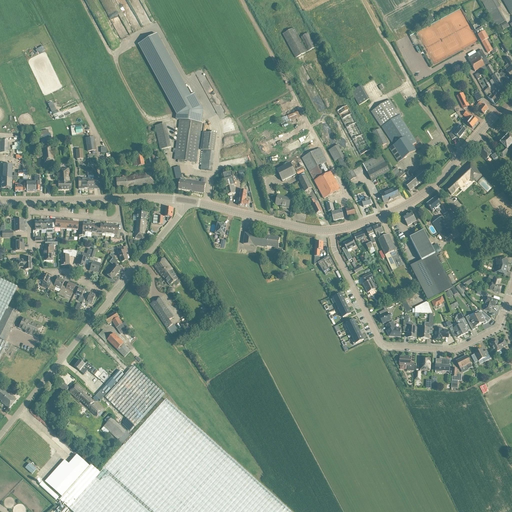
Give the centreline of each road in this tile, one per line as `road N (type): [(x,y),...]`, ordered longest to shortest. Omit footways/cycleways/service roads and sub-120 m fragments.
road 1 (residential): [(344,270),(380,342),(390,346),(457,348),(495,329),(507,302)]
road 2 (tertiary): [(332,230),(414,200),(511,98)]
road 3 (unclassified): [(0,434),(111,297)]
road 4 (tertiary): [(183,200),(332,230)]
road 5 (unclassified): [(111,297),(183,200)]
